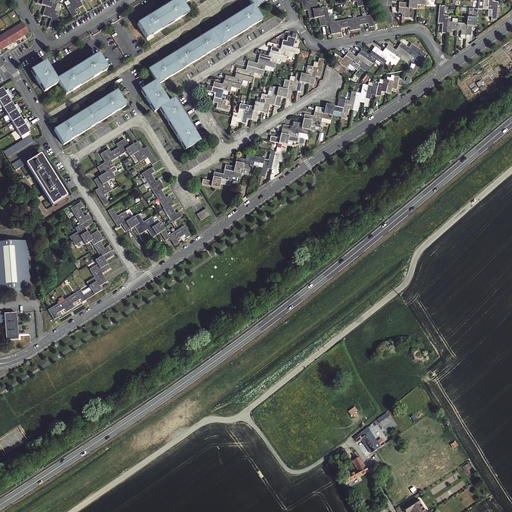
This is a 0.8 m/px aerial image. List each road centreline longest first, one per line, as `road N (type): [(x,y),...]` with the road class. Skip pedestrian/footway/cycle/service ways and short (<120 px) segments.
road 1 (trunk): [(511,121),(291,304),(0,505)]
road 2 (tertiary): [(447,70),(139,282)]
road 3 (residential): [(511,170),(417,252),(402,286),(245,413)]
road 4 (residential): [(245,413),(291,471),(352,440),(393,511)]
road 5 (residential): [(296,18),(191,83),(189,95),(224,152)]
road 6 (residential): [(245,413),(204,421),(71,511)]
road 7 (residential): [(224,152),(178,175),(136,122),(66,163)]
road 8 (residential): [(447,70),(419,30),(318,46),(296,18)]
road 9 (tertiary): [(139,282),(0,364)]
road 10 (residential): [(66,163),(139,282)]
road 11 (residential): [(224,152),(337,82)]
